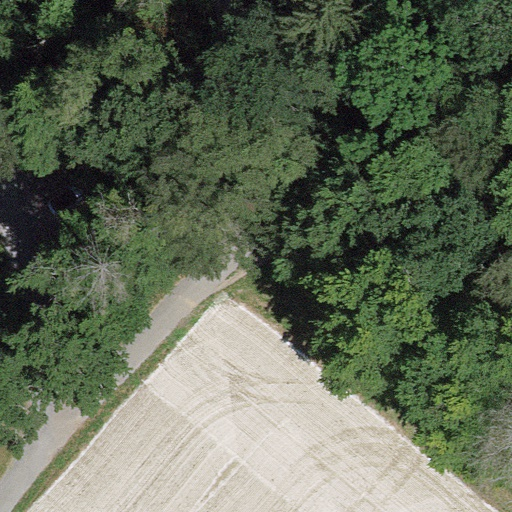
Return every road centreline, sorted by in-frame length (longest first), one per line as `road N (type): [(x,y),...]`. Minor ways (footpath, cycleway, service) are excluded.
road 1 (track): [(358,0),(300,192),(0,500)]
road 2 (track): [(50,441),(17,231),(0,181)]
